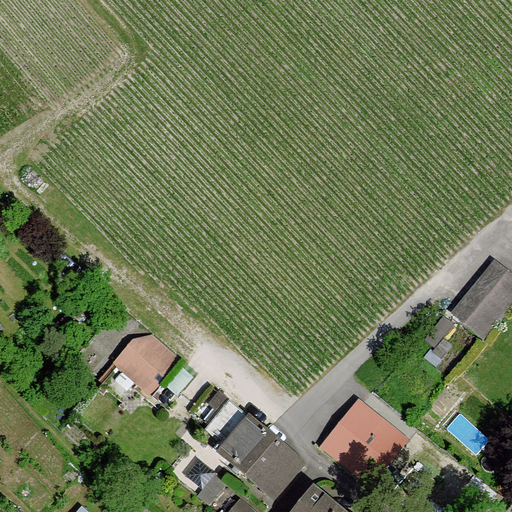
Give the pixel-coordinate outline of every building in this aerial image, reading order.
[(511,277),(498,265),(456,315),(484,339),(485,338),(511,306),(511,277)] [(445,318),(426,341),(436,349),(455,326),(445,318)] [(138,345),(121,365),(156,396),(184,362),(158,340),(138,345)] [(277,503),(308,466),(224,396),(215,406),(221,411),(211,424),(214,427),(210,431),(215,435),(217,433),(231,445),(221,456),(277,503)] [(357,399),(320,444),(367,482),(404,437),(357,399)] [(201,459),(189,476),(208,489),(219,472),(201,459)] [(223,474),(206,494),(217,503),(233,483),(223,474)] [(340,511),(316,491),(299,511),(340,511)] [(253,511),(241,501),(231,511),(253,511)]
